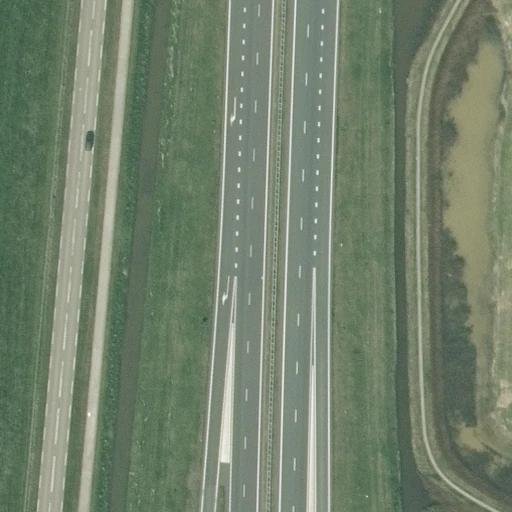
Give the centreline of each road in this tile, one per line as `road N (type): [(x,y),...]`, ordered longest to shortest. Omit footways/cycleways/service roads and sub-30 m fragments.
road 1 (secondary): [(47,511),(92,0)]
road 2 (trunk): [(299,266),(309,0)]
road 3 (trunk): [(258,0),(248,265)]
road 4 (trunk): [(248,265),(222,325),(208,511)]
road 5 (trunk): [(321,511),(321,364),(299,266)]
road 6 (trunk): [(248,265),(243,511)]
road 7 (trunk): [(292,511),(299,266)]
